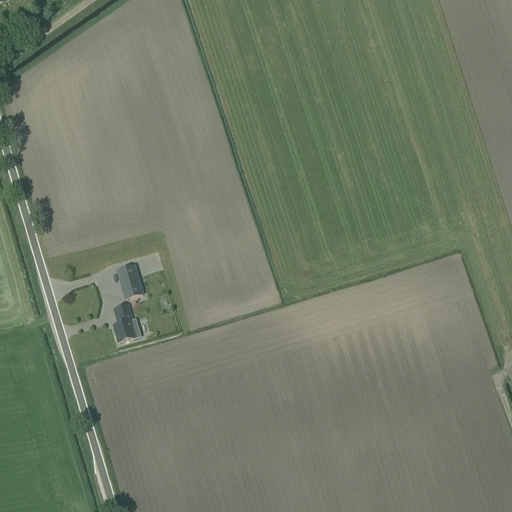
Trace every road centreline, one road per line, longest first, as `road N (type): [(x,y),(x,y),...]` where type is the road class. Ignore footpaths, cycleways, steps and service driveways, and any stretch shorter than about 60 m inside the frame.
road 1 (unclassified): [(114,511),(0,133)]
road 2 (unknown): [(0,76),(108,0)]
